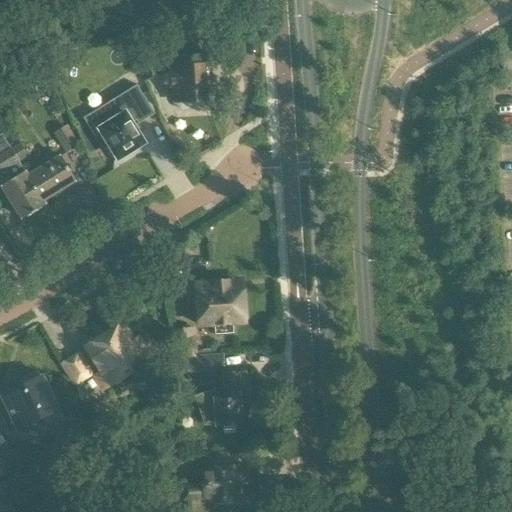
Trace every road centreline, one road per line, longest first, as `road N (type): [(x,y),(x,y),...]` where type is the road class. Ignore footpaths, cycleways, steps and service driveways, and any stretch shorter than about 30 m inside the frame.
road 1 (secondary): [(374,511),(358,163),(383,0)]
road 2 (secondary): [(300,0),(322,318)]
road 3 (residential): [(0,310),(203,193),(260,169)]
road 4 (residential): [(322,318),(300,338),(310,511)]
road 5 (secondary): [(322,318),(336,511)]
